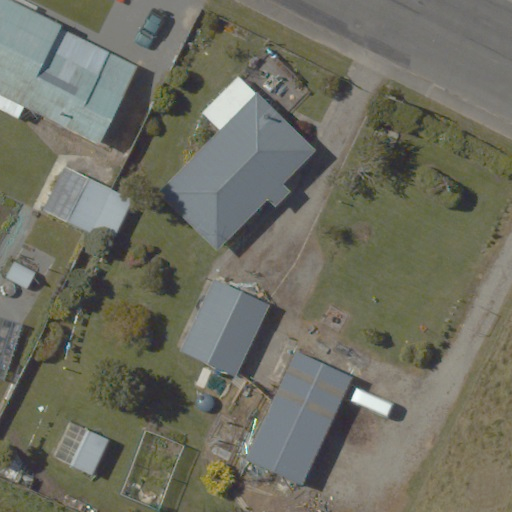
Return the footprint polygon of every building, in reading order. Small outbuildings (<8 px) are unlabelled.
[(32,0),(0,0),(0,110),(23,124),(32,108),(98,146),(145,63),(32,0)] [(319,153),(242,66),(197,106),(214,125),(153,179),(215,248),(270,200),(275,206),(297,187),(290,179),(319,153)] [(140,194),(73,162),(49,211),(116,244),(140,194)] [(239,374),(271,295),(210,270),(178,349),(239,374)] [(310,481),(355,377),(291,350),(246,454),(310,481)] [(117,433),(69,411),(48,453),(96,476),(117,433)]
